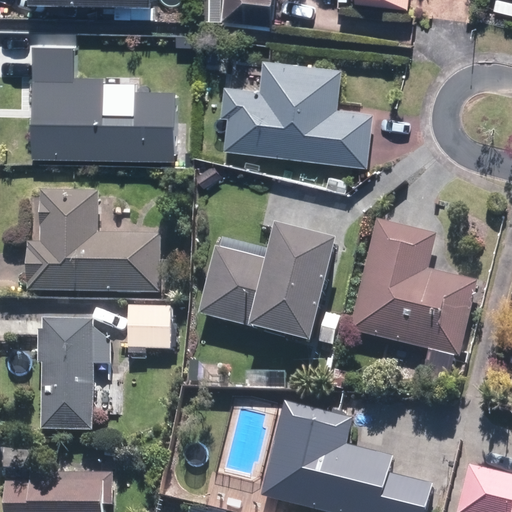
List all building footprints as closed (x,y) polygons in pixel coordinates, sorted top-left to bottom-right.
[(283,0),(231,0),(229,19),(280,25),(283,0)] [(360,0),(361,2),(415,8),(416,0),(360,0)] [(39,155),(183,158),(184,89),(146,88),(145,111),(114,110),(115,75),(84,74),(85,42),(39,41),(38,100),(52,100),(52,113),(40,113),(39,155)] [(237,116),(232,148),(375,166),(382,112),(346,107),(351,67),(273,57),(269,88),(233,83),(229,115),(237,116)] [(35,290),(168,292),(169,233),(107,232),(108,191),(49,190),(48,240),(36,240),(35,290)] [(444,232),(384,218),(358,329),(468,354),(485,279),(436,268),(444,232)] [(226,245),(208,313),(326,343),(353,236),(290,220),(281,259),(226,245)] [(195,276),(172,276),(171,299),(194,300),(195,276)] [(137,305),(135,347),(178,348),(179,306),(137,305)] [(50,429),(102,430),(104,363),(120,364),(121,341),(105,327),(105,317),(53,316),(50,429)] [(269,495),(335,511),(434,511),(442,482),(397,471),(402,455),(356,443),(363,416),(293,399),(269,495)] [(511,511),(511,471),(476,463),(463,511),(511,511)] [(12,481),(12,511),(111,511),(111,504),(120,504),(120,472),(37,472),(37,481),(12,481)]
